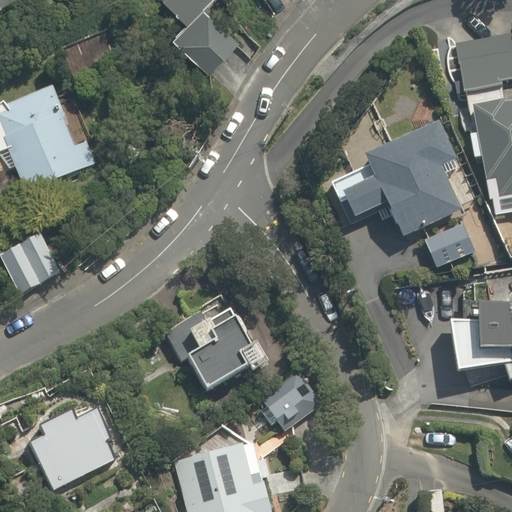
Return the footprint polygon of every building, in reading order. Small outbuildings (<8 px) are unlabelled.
[(167,0),(185,20),(207,0),(167,0)] [(206,10),(179,35),(212,70),(239,45),(206,10)] [(511,36),(457,47),(465,91),(511,81),(511,36)] [(50,90),(0,110),(0,154),(13,149),(31,192),(83,170),(50,90)] [(484,131),(471,133),(475,161),(488,159),(491,181),(498,180),(501,202),(511,200),(511,102),(480,107),(484,131)] [(388,206),(403,238),(465,209),(444,165),(456,159),(438,122),(367,155),(377,177),(345,192),(358,220),(388,206)] [(467,228),(428,246),(437,266),(476,248),(467,228)] [(42,238),(6,260),(21,296),(61,278),(42,238)] [(511,285),(496,288),(507,364),(511,363),(511,285)] [(198,397),(257,363),(220,300),(161,334),(198,397)] [(256,402),(282,437),(318,411),(292,376),(256,402)] [(21,446),(53,495),(111,459),(101,445),(111,438),(91,407),(72,419),(64,406),(28,428),(34,438),(21,446)] [(174,460),(186,511),(268,511),(258,472),(245,475),(237,444),(174,460)] [(445,511),(444,492),(421,493),(421,511),(445,511)]
